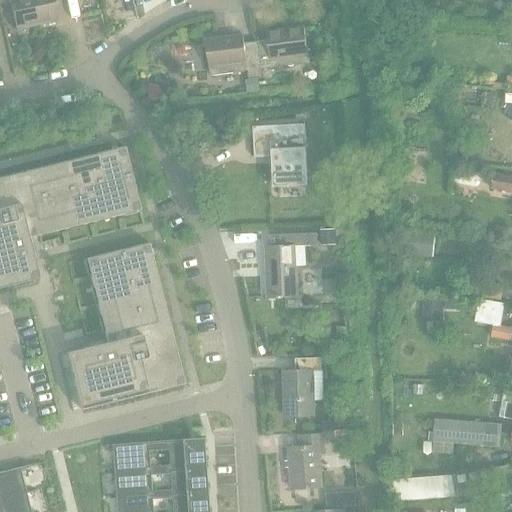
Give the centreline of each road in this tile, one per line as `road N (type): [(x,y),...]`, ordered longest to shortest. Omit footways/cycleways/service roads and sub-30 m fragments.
road 1 (residential): [(240,392),(231,298),(202,212),(155,122),(96,69)]
road 2 (residential): [(240,392),(33,442)]
road 3 (residential): [(96,69),(179,7),(239,0)]
road 4 (residential): [(0,321),(33,442)]
road 5 (residential): [(251,511),(240,392)]
